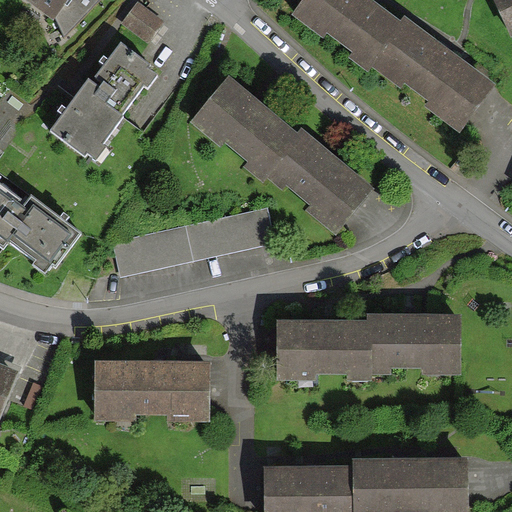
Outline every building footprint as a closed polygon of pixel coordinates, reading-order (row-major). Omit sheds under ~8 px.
[(56,0),(17,0),(42,19),(56,0)] [(405,28),(367,0),(306,0),(292,20),(323,42),(326,37),(352,56),(348,61),(369,76),(373,71),(405,28)] [(511,42),(511,0),(490,0),(511,43),(511,42)] [(140,5),(122,26),(147,46),(164,24),(140,5)] [(495,90),(407,25),(405,28),(373,71),(401,92),(404,87),(429,105),(425,110),(460,137),(495,90)] [(159,71),(117,40),(51,128),(92,159),(159,71)] [(375,191),(236,77),(195,127),(334,241),(375,191)] [(72,236),(0,179),(0,242),(42,275),(72,236)] [(117,245),(124,278),(271,244),(263,211),(117,245)] [(369,322),(369,324),(370,380),(392,380),(392,373),(422,373),(422,379),(461,378),(459,320),(369,322)] [(371,385),(370,380),(369,324),(277,326),(278,386),(317,386),(317,379),(346,378),(347,386),(371,385)] [(0,423),(22,369),(0,360),(0,423)] [(210,361),(93,362),(93,424),(211,423),(210,361)] [(354,470),(355,511),(469,511),(469,463),(354,466),(354,470)] [(355,511),(354,470),(264,472),(264,511),(355,511)]
